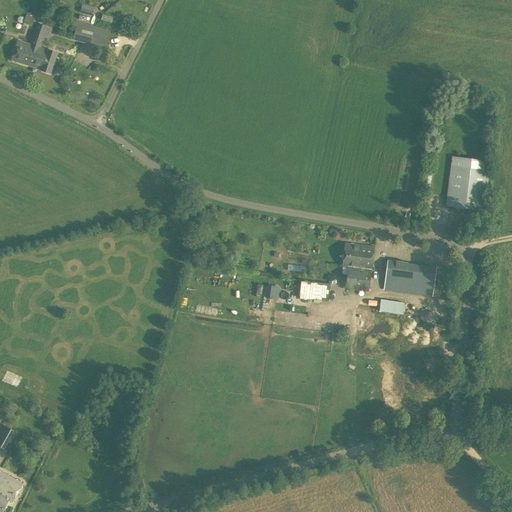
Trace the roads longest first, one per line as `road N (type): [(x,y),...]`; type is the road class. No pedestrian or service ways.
road 1 (unclassified): [(452,429),(464,248),(197,191),(96,126)]
road 2 (unclassified): [(135,511),(452,429)]
road 3 (unclassified): [(159,0),(96,126)]
